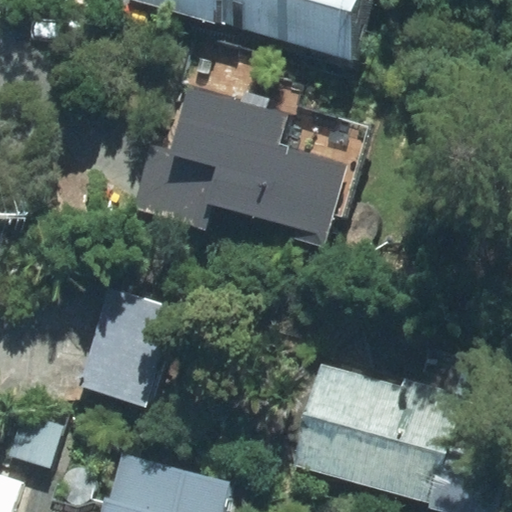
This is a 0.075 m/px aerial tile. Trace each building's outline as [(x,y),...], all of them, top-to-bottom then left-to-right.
[(136,0),(134,7),(222,38),(225,32),(355,77),(382,0),(136,0)] [(151,157),(133,223),(215,245),(220,226),(308,248),(307,257),(334,264),(356,183),(287,164),(296,133),(200,107),(184,166),(151,157)] [(114,295),(82,403),(153,423),(185,316),(114,295)] [(427,511),(511,511),(511,483),(455,466),(471,417),(329,375),(299,473),(427,511)] [(240,511),(244,500),(144,472),(133,511),(240,511)]
